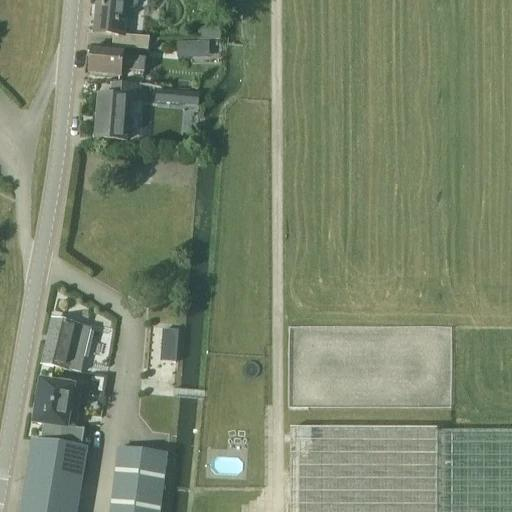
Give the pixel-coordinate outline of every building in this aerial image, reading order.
[(123,37),(126,8),(133,9),(137,6),(138,0),(97,0),(93,34),(113,37),(112,49),(148,53),(149,40),(123,37)] [(158,43),(149,52),(155,58),(164,49),(158,43)] [(200,44),(199,67),(216,68),(217,45),(200,44)] [(144,74),(146,60),(123,58),(124,52),(92,48),(89,75),(121,79),(122,72),(144,74)] [(125,143),(127,114),(139,115),(141,102),(142,102),(143,90),(139,89),(112,86),(111,98),(99,97),(95,140),(125,143)] [(175,105),(176,93),(156,91),(154,103),(175,105)] [(52,321),(41,365),(70,372),(80,374),(91,330),(52,321)] [(41,383),(35,425),(44,426),(41,442),(42,442),(81,448),(84,431),(75,430),(81,389),(41,383)] [(436,430),(290,429),(290,511),(436,511),(436,431),(436,430)] [(511,511),(511,430),(436,431),(436,511),(511,511)] [(77,511),(87,449),(81,448),(42,442),(41,442),(33,440),(21,511),(77,511)] [(159,511),(166,456),(118,450),(110,511),(159,511)]
